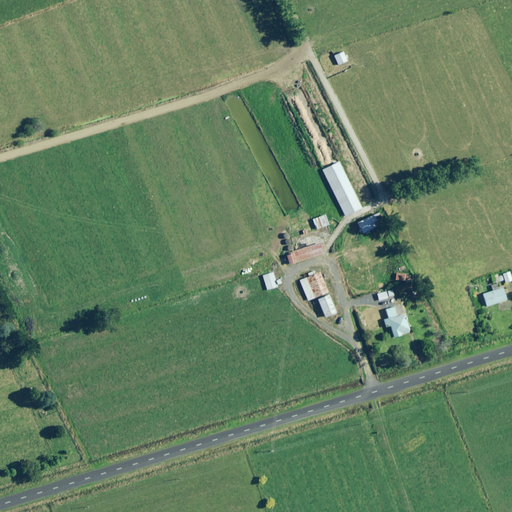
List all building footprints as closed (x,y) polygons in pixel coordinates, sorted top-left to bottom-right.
[(347,61),(343,51),(333,55),(338,65),(347,61)] [(362,208),(339,161),(322,169),(345,216),(362,208)] [(383,223),(378,212),(357,222),(362,233),(383,223)] [(329,224),(325,214),(312,219),(316,229),(329,224)] [(323,253),(319,242),(285,254),(289,264),(323,253)] [(504,279),(505,283),(511,280),(511,279),(510,271),(502,274),(503,275),(504,279)] [(277,287),(273,272),(262,275),(267,290),(277,287)] [(328,292),(320,272),(299,280),(307,300),(328,292)] [(404,273),(396,272),(395,280),(403,281),(404,273)] [(506,300),(502,287),(482,294),(486,306),(506,300)] [(387,298),(386,291),(377,293),(378,300),(387,298)] [(335,312),(328,294),(317,299),(324,317),(335,312)] [(397,316),(394,306),(385,309),(388,318),(383,319),(385,327),(390,326),(393,337),(401,335),(400,332),(409,330),(404,314),(397,316)]
